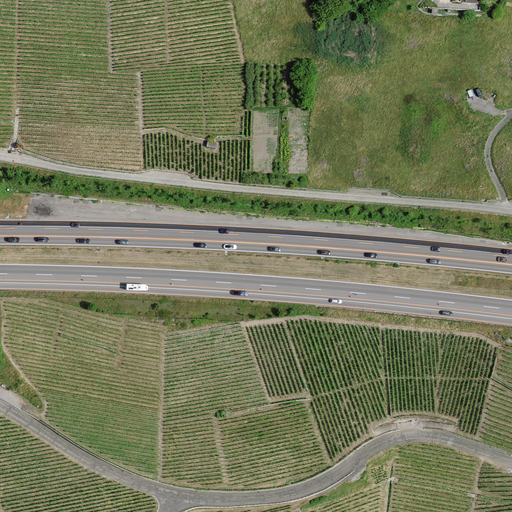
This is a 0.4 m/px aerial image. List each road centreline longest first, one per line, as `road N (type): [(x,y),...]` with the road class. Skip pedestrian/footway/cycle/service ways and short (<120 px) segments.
road 1 (unclassified): [(511,460),(407,436),(308,486),(209,496),(137,481),(0,405)]
road 2 (track): [(0,152),(211,184),(511,207)]
road 3 (motorway): [(0,274),(232,283),(511,310)]
road 4 (motorway): [(511,263),(238,240),(0,234)]
